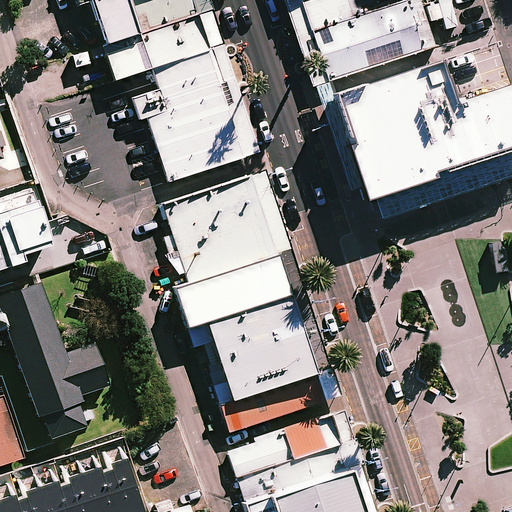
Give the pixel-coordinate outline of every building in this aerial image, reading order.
[(198,18),(192,0),(108,0),(95,5),(108,47),(142,36),(198,18)] [(300,0),(312,33),(377,13),(372,0),(300,0)] [(412,0),(377,13),(312,33),(329,84),(435,48),(418,0),(412,0)] [(210,53),(198,18),(142,36),(108,47),(120,82),(152,72),(210,53)] [(245,159),(210,53),(152,72),(159,93),(134,101),(141,123),(149,120),(169,183),(245,159)] [(440,62),(334,99),(368,202),(375,200),(511,154),(511,86),(455,106),(440,62)] [(511,154),(375,200),(383,223),(511,179),(511,154)] [(164,205),(189,284),(275,257),(250,178),(164,205)] [(49,246),(32,188),(0,198),(0,269),(23,262),(20,255),(49,246)] [(500,244),(489,245),(494,275),(505,273),(500,244)] [(289,301),(275,257),(189,284),(177,288),(191,331),(210,325),(289,301)] [(66,352),(43,283),(0,297),(0,304),(3,312),(0,312),(0,332),(9,330),(38,417),(43,415),(51,439),(88,427),(79,403),(83,402),(81,395),(110,385),(96,342),(66,352)] [(314,377),(289,301),(210,325),(234,402),(314,377)] [(323,406),(314,377),(234,402),(221,406),(230,435),(323,406)] [(0,465),(26,457),(5,395),(0,396),(0,465)] [(343,443),(334,416),(228,452),(237,478),(343,443)] [(343,443),(237,478),(245,502),(272,493),(351,467),(343,443)] [(511,462),(453,449),(449,464),(466,468),(462,484),(511,495),(511,462)] [(124,452),(0,488),(0,511),(126,511),(141,508),(124,452)] [(272,493),(245,502),(248,511),(365,511),(351,467),(272,493)]
